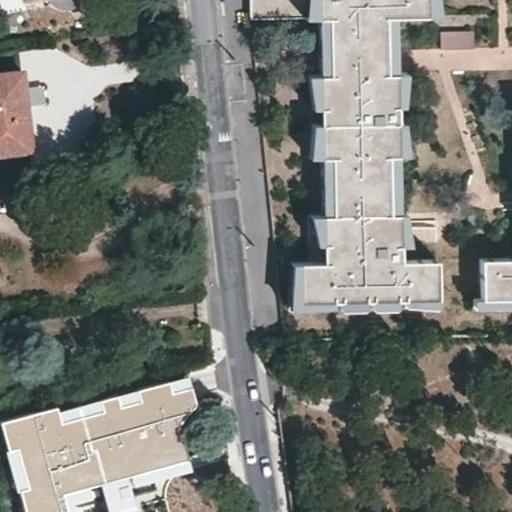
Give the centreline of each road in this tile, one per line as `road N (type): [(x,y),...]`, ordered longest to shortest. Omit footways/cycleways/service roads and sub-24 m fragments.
road 1 (residential): [(266,511),(204,0)]
road 2 (unknown): [(238,314),(511,317)]
road 3 (unknown): [(247,390),(511,445)]
